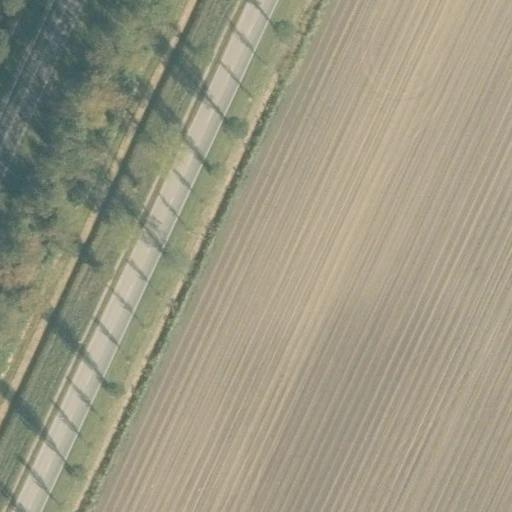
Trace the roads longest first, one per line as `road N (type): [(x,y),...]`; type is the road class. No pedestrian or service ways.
road 1 (primary): [(24,511),(260,0)]
road 2 (trunk): [(0,146),(67,0)]
